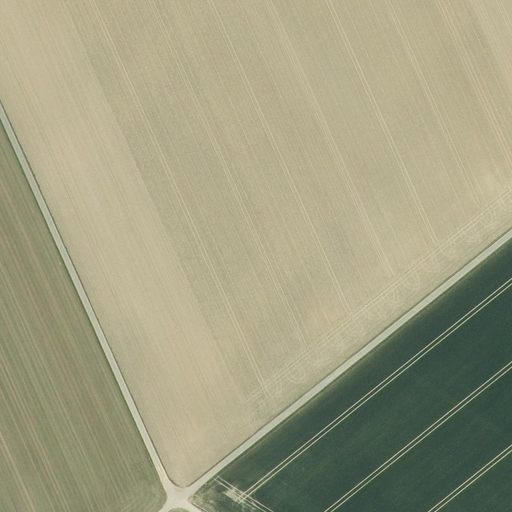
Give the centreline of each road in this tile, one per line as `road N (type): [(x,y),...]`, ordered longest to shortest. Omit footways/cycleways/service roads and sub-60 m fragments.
road 1 (track): [(180,501),(0,111)]
road 2 (track): [(180,501),(511,234)]
